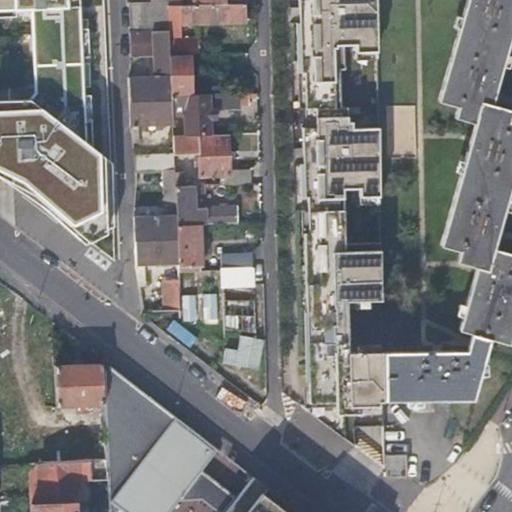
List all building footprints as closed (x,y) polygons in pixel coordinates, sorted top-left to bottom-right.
[(78,0),(0,0),(0,9),(31,8),(35,93),(29,100),(0,101),(0,171),(80,232),(115,216),(112,164),(85,143),(78,0)] [(310,410),(355,444),(355,423),(354,399),(384,398),(382,332),(349,332),(348,298),(382,297),(381,240),(346,240),(345,186),(361,186),(361,194),(380,194),(380,121),(349,121),(349,102),(342,102),(341,63),(346,63),(346,39),(357,39),(357,47),(379,46),(378,0),(299,0),(300,18),(298,19),(300,69),(306,69),(307,104),(317,103),(317,123),(307,123),(304,123),(305,193),(309,193),(310,229),(305,229),(310,410)] [(475,123),(441,243),(459,249),(457,259),(476,264),(459,327),(472,329),(469,348),(386,349),(387,396),(475,396),(490,335),(510,340),(511,330),(511,262),(510,262),(511,254),(511,252),(494,246),(511,180),(511,121),(508,120),(511,110),(491,104),(511,26),(511,0),(467,0),(439,101),(458,106),(455,117),(475,123)] [(129,3),(131,31),(169,31),(168,5),(168,2),(129,3)] [(168,5),(169,31),(170,55),(190,54),(200,54),(199,38),(182,38),(182,22),(246,20),(246,4),(227,4),(194,5),(190,5),(168,5)] [(169,31),(131,31),(131,32),(132,63),(156,62),(156,72),(160,72),(160,76),(130,78),(130,102),(172,100),(172,95),(170,55),(169,31)] [(190,54),(170,55),(172,95),(197,94),(196,88),(191,88),(190,69),(190,54)] [(190,54),(190,69),(226,68),(226,54),(200,54),(190,54)] [(172,95),(172,100),(172,112),(172,113),(185,113),(187,135),(189,134),(198,134),(212,134),(211,108),(240,107),(240,104),(249,104),(249,98),(259,98),(258,94),(197,94),(172,95)] [(172,100),(130,102),(131,124),(133,131),(139,131),(139,126),(173,124),(172,113),(172,112),(172,100)] [(317,103),(307,104),(307,123),(317,123),(317,103)] [(187,135),(173,135),(174,147),(184,147),(189,147),(189,134),(187,135)] [(220,176),(221,185),(231,184),(251,184),(250,171),(230,171),(229,134),(212,134),(198,134),(200,176),(220,176)] [(174,153),(175,169),(175,171),(185,171),(184,147),(174,147),(174,153)] [(163,153),(163,169),(175,169),(174,153),(163,153)] [(175,169),(163,169),(165,205),(176,205),(175,185),(175,171),(175,169)] [(175,171),(175,185),(186,185),(185,171),(175,171)] [(176,205),(176,213),(177,225),(200,225),(239,224),(237,207),(196,208),(196,193),(205,193),(205,185),(195,185),(186,185),(175,185),(176,205)] [(136,211),(136,240),(177,238),(177,225),(176,213),(142,215),(142,211),(136,211)] [(178,263),(179,270),(199,269),(198,264),(201,264),(200,225),(177,225),(177,238),(178,263)] [(144,264),(178,263),(177,238),(136,240),(137,270),(144,269),(144,264)] [(223,254),(223,269),(254,268),(252,253),(223,254)] [(254,268),(223,269),(225,327),(255,332),(254,268)] [(165,309),(180,308),(179,279),(164,280),(165,309)] [(106,440),(108,479),(109,499),(126,511),(166,511),(177,499),(202,498),(220,511),(223,511),(237,495),(202,468),(217,447),(102,358),(102,363),(104,403),(106,440)] [(55,365),(56,388),(57,405),(104,403),(102,363),(55,364),(55,365)] [(354,399),(355,423),(384,423),(384,398),(354,399)] [(44,411),(19,412),(19,420),(37,419),(38,447),(28,447),(29,463),(39,462),(60,461),(58,420),(58,411),(44,411)] [(58,420),(60,461),(89,459),(90,475),(90,479),(108,479),(106,440),(70,441),(68,420),(58,420)] [(388,474),(406,473),(405,452),(387,453),(388,474)] [(60,461),(39,462),(42,502),(76,500),(76,494),(74,476),(90,475),(89,459),(60,461)] [(299,511),(253,476),(226,511),(299,511)] [(42,502),(32,503),(32,511),(76,511),(77,503),(92,502),(91,499),(76,500),(42,502)]
